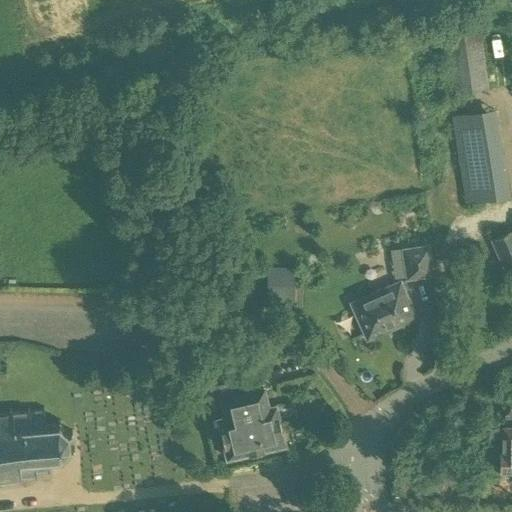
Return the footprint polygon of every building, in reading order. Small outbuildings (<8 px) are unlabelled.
[(453,92),(488,88),(477,15),(443,20),(453,92)] [(462,185),(506,177),(495,108),(456,115),(450,116),(462,185)] [(509,195),(506,177),(462,185),(465,202),(509,195)] [(511,229),(490,239),(506,275),(511,272),(511,229)] [(405,279),(434,275),(429,243),(400,247),(405,279)] [(366,338),(416,316),(399,280),(350,302),(366,338)] [(0,379),(9,378),(7,363),(0,364),(0,379)] [(199,374),(190,376),(194,392),(203,390),(199,374)] [(267,406),(262,387),(241,392),(237,379),(209,387),(214,406),(222,404),(225,416),(217,417),(226,456),(284,443),(275,404),(267,406)] [(47,426),(45,409),(0,414),(0,479),(35,475),(35,471),(48,470),(46,458),(60,456),(69,445),(67,433),(57,425),(47,426)] [(511,410),(504,411),(504,425),(502,425),(502,449),(500,450),(500,469),(511,468),(511,410)]
